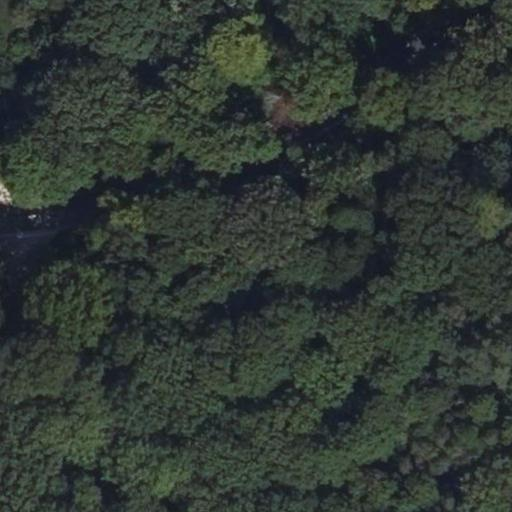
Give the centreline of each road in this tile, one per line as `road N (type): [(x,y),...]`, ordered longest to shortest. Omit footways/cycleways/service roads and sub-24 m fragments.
road 1 (tertiary): [(499,0),(320,128),(239,166),(165,193),(0,221)]
road 2 (track): [(4,220),(20,279),(158,511)]
